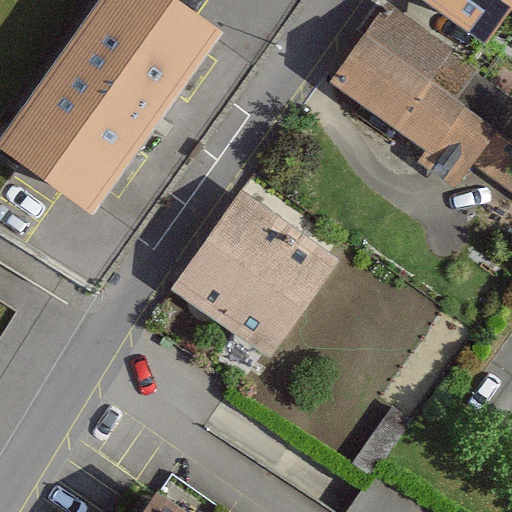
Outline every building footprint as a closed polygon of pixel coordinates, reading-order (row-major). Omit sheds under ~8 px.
[(0,141),(90,207),(218,33),(172,0),(102,0),(0,140),(0,141)] [(511,0),(424,0),(484,41),(511,1),(511,0)] [(387,5),(364,37),(452,99),(467,78),(440,58),(447,49),(387,5)] [(455,186),(472,162),(511,189),(511,142),(452,99),(364,37),(331,82),(428,152),(421,161),(455,186)] [(270,354),(337,258),(243,193),(176,289),(270,354)] [(183,511),(157,493),(143,511),(183,511)]
